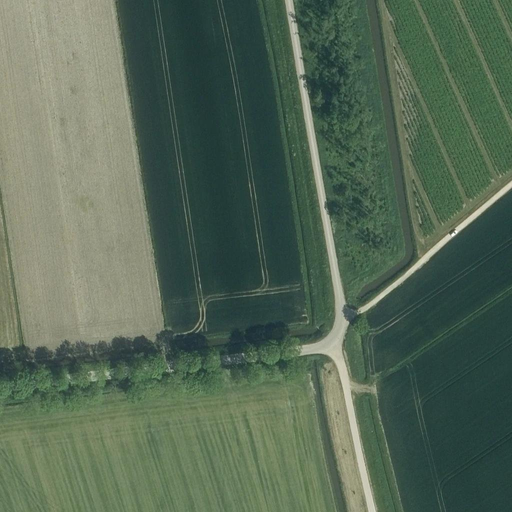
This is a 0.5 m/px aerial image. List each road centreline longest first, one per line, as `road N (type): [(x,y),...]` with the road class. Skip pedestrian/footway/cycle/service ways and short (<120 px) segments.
road 1 (unclassified): [(0,389),(333,344),(339,302),(295,0)]
road 2 (track): [(333,344),(372,511)]
